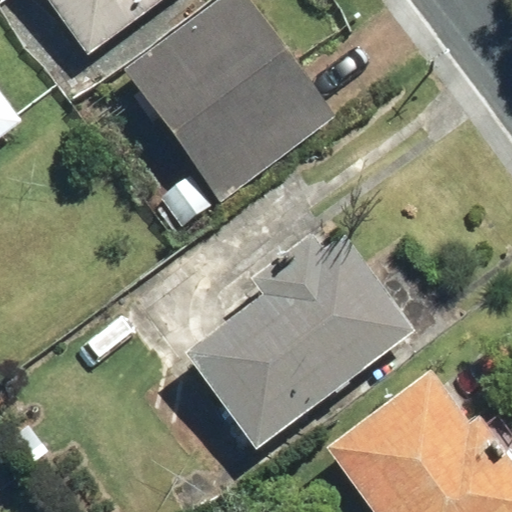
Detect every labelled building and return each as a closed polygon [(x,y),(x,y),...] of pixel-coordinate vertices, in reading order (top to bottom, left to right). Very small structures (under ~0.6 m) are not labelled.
[(41,0),(86,60),(167,0),(41,0)] [(240,0),(223,0),(117,81),(215,210),(333,121),(240,0)] [(0,142),(24,123),(0,92),(0,142)] [(408,335),(325,236),(174,363),(256,461),(408,335)] [(425,381),(323,460),(363,511),(511,511),(511,477),(473,427),(465,433),(425,381)]
